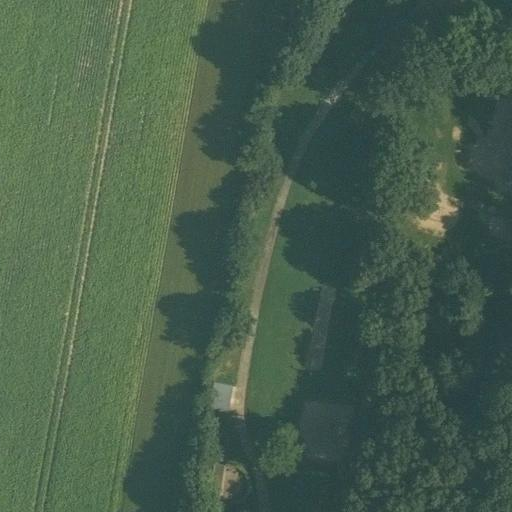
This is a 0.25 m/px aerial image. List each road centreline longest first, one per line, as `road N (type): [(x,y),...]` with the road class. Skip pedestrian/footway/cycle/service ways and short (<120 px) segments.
road 1 (track): [(430,0),(332,101),(291,170),(238,410)]
road 2 (track): [(499,511),(493,401),(511,320)]
